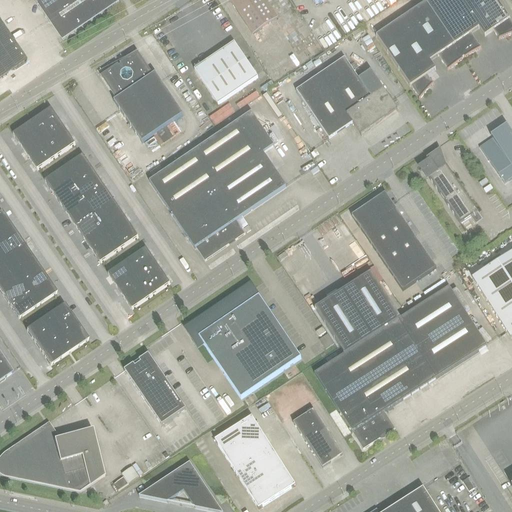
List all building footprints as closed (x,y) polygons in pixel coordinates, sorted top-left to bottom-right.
[(112,0),(33,0),(49,24),(57,18),(69,35),(115,4),(112,0)] [(233,0),(230,2),(252,36),(278,19),(264,0),(233,0)] [(459,0),(430,0),(426,4),(463,58),(464,57),(464,58),(465,58),(469,56),(472,54),(475,52),(481,49),(480,48),(471,34),(479,29),(459,0)] [(495,0),(459,0),(479,29),(484,37),(493,31),(499,40),(498,40),(508,36),(511,35),(511,24),(509,20),(510,20),(495,0)] [(426,4),(401,20),(430,62),(438,57),(448,70),(447,71),(448,71),(453,67),(456,65),(458,63),(463,60),(462,59),(463,58),(426,4)] [(430,62),(401,20),(376,37),(410,88),(411,87),(419,100),(426,93),(429,89),(433,84),(432,84),(427,76),(436,70),(430,62)] [(0,24),(0,79),(25,62),(25,63),(26,63),(0,24)] [(194,71),(218,106),(258,79),(234,44),(194,71)] [(114,103),(142,145),(183,117),(155,75),(152,78),(137,55),(121,65),(122,67),(119,70),(118,68),(102,79),(117,101),(114,103)] [(344,59),(296,92),(329,140),(353,124),(361,137),(362,136),(395,108),(383,91),(371,72),(359,81),(344,59)] [(32,123),(40,135),(59,122),(51,110),(32,123)] [(241,121),(149,183),(195,250),(196,249),(205,263),(229,246),(228,244),(234,241),(235,242),(245,235),(236,222),(286,188),(263,155),(274,148),(251,115),(241,121)] [(59,122),(40,135),(48,147),(67,134),(59,122)] [(32,123),(13,136),(21,148),(40,135),(32,123)] [(506,130),(492,140),(479,148),(504,185),(511,179),(511,139),(511,137),(511,136),(511,134),(511,133),(509,135),(506,130)] [(48,147),(56,159),(75,146),(67,134),(48,147)] [(40,135),(21,148),(29,160),(48,147),(40,135)] [(37,172),(56,159),(48,147),(29,160),(37,172)] [(446,166),(446,167),(442,161),(444,161),(442,156),(439,157),(440,158),(425,168),(420,172),(423,170),(460,225),(471,218),(475,225),(476,225),(471,218),(478,213),(446,166)] [(64,170),(72,182),(91,169),(83,157),(64,170)] [(99,180),(91,169),(72,182),(80,193),(99,180)] [(53,194),(72,182),(64,170),(45,183),(53,194)] [(106,192),(99,180),(80,193),(88,205),(106,192)] [(61,206),(80,193),(72,182),(53,194),(61,206)] [(114,204),(106,192),(88,205),(95,217),(114,204)] [(69,218),(88,205),(80,193),(61,206),(69,218)] [(385,194),(351,217),(402,292),(436,269),(393,206),(391,203),(385,194)] [(122,215),(114,204),(95,217),(103,228),(122,215)] [(77,229),(95,217),(88,205),(69,218),(77,229)] [(0,213),(0,230),(9,225),(1,213),(0,213)] [(130,227),(122,215),(103,228),(111,240),(130,227)] [(84,241),(103,228),(95,217),(77,229),(84,241)] [(9,225),(0,230),(0,247),(17,236),(9,225)] [(138,239),(130,227),(111,240),(119,252),(138,239)] [(92,253),(111,240),(103,228),(84,241),(92,253)] [(17,236),(0,247),(0,252),(6,261),(25,248),(17,236)] [(119,252),(111,240),(92,253),(100,264),(119,252)] [(25,248),(6,261),(14,272),(32,259),(25,248)] [(154,262),(146,250),(127,263),(135,275),(154,262)] [(511,252),(472,279),(511,339),(511,338),(511,252)] [(32,259),(14,272),(21,284),(40,271),(32,259)] [(0,281),(14,272),(6,261),(0,264),(0,281)] [(144,288),(163,276),(154,262),(135,275),(144,288)] [(135,275),(127,263),(108,275),(116,288),(135,275)] [(40,271),(21,284),(29,295),(48,282),(40,271)] [(21,284),(14,272),(0,281),(0,292),(2,297),(21,284)] [(346,355),(314,375),(363,451),(380,440),(379,438),(386,434),(386,436),(395,430),(384,413),(436,380),(487,348),(449,289),(402,319),(373,274),(317,309),(346,355)] [(135,275),(116,288),(125,301),(144,288),(135,275)] [(170,286),(163,276),(144,288),(151,298),(170,286)] [(48,282),(29,295),(37,307),(56,294),(48,282)] [(29,295),(21,284),(2,297),(10,308),(29,295)] [(221,306),(271,380),(301,359),(251,286),(221,306)] [(144,288),(125,301),(132,311),(151,298),(144,288)] [(37,307),(29,295),(10,308),(18,320),(37,307)] [(64,305),(45,318),(53,330),(72,317),(64,305)] [(271,380),(221,306),(191,327),(193,330),(187,334),(193,343),(196,347),(202,343),(241,400),(271,380)] [(72,317),(53,330),(62,344),(81,331),(72,317)] [(26,331),(34,343),(53,330),(45,318),(26,331)] [(316,333),(319,337),(325,333),(322,328),(316,333)] [(53,330),(34,343),(43,357),(62,344),(53,330)] [(62,344),(43,357),(50,367),(88,341),(81,331),(62,344)] [(327,335),(319,341),(326,350),(334,345),(327,335)] [(0,382),(12,374),(0,355),(0,382)] [(186,411),(148,356),(124,372),(162,427),(186,411)] [(316,459),(322,469),(331,464),(329,461),(340,453),(336,446),(313,411),(293,424),(316,459)] [(329,415),(344,437),(350,433),(335,411),(329,415)] [(252,418),(233,430),(244,448),(263,436),(262,434),(261,435),(258,429),(259,429),(252,418)] [(4,478),(5,478),(79,494),(105,476),(99,457),(98,457),(95,443),(96,443),(92,431),(59,440),(48,423),(5,453),(4,454),(2,456),(0,457),(0,476),(0,477),(2,477),(4,478)] [(233,430),(215,442),(222,453),(222,452),(225,457),(225,458),(226,459),(244,448),(233,430)] [(244,448),(255,465),(274,453),(267,443),(263,438),(264,438),(263,436),(244,448)] [(255,465),(244,448),(226,459),(227,461),(231,466),(230,466),(237,476),(255,465)] [(284,470),(283,468),(280,463),(274,453),(255,465),(266,481),(284,470)] [(139,498),(167,504),(184,493),(195,509),(207,511),(221,511),(190,464),(139,498)] [(246,492),(247,493),(266,481),(255,465),(237,476),(243,486),(244,486),(247,491),(246,492)] [(277,499),(295,487),(289,476),(288,477),(285,472),(285,471),(284,470),(266,481),(277,499)] [(462,483),(469,493),(477,488),(470,478),(462,483)] [(118,492),(128,485),(123,479),(114,485),(118,492)] [(247,493),(248,495),(249,495),(252,500),(258,511),(277,499),(266,481),(247,493)] [(437,511),(423,489),(388,511),(377,511),(377,510),(376,511),(437,511)]
